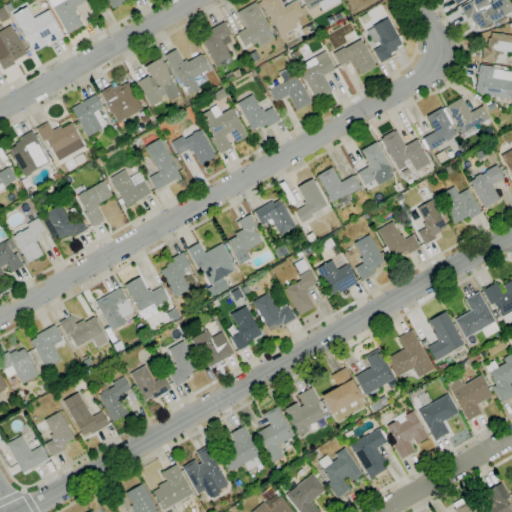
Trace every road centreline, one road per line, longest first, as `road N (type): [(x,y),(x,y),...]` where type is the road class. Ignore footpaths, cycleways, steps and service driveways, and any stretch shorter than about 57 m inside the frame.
road 1 (residential): [(418,0),(434,57),(420,84),(0,317)]
road 2 (residential): [(511,228),(22,511)]
road 3 (residential): [(205,0),(0,112)]
road 4 (residential): [(511,436),(378,511)]
